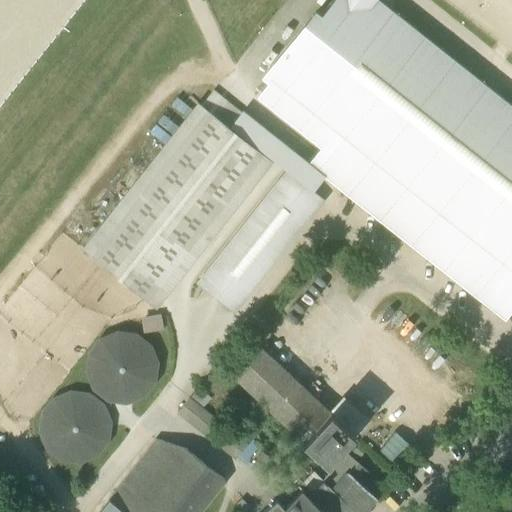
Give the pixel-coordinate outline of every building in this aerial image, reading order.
[(311,163),(504,316),(511,305),(511,110),(373,0),(336,0),(320,21),(314,15),(266,75),(273,81),(260,96),(324,147),(311,163)] [(214,91),(202,106),(229,128),(241,113),(214,91)] [(268,159),(229,128),(202,106),(201,105),(85,251),(152,304),(268,159)] [(232,126),(312,190),(322,177),(242,113),(232,126)] [(200,283),(233,309),(320,200),(287,174),(200,283)] [(156,314),(137,316),(138,330),(158,328),(156,314)] [(88,357),(87,371),(91,384),(100,394),(112,400),(126,401),(139,397),(149,388),(156,376),(157,363),(152,350),(144,339),(131,333),(118,332),(105,336),(94,345),(88,357)] [(233,375),(303,441),(330,411),(261,346),(233,375)] [(40,418),(39,431),(44,444),(53,455),(65,461),(78,462),(91,458),(102,449),(108,437),(109,423),(105,410),(96,400),(84,394),(70,392),(57,397),(47,406),(40,418)] [(180,410),(238,456),(247,444),(189,399),(180,410)] [(354,433),(330,411),(303,441),(327,463),(354,433)] [(108,501),(121,511),(144,511),(194,452),(187,445),(185,445),(183,444),(181,446),(156,440),(108,501)] [(196,511),(223,479),(194,452),(144,511),(196,511)] [(346,454),(323,481),(332,488),(347,470),(351,473),(358,465),(346,454)] [(368,474),(358,465),(351,473),(360,482),(368,474)] [(360,482),(351,473),(347,470),(332,488),(323,481),(322,482),(355,511),(364,511),(376,498),(364,486),(360,482)] [(355,511),(322,482),(312,492),(309,495),(327,511),(355,511)] [(327,511),(309,495),(308,496),(301,490),(284,509),(281,511),(327,511)] [(276,500),(263,511),(281,511),(284,509),(276,500)] [(121,511),(108,501),(98,511),(121,511)]
